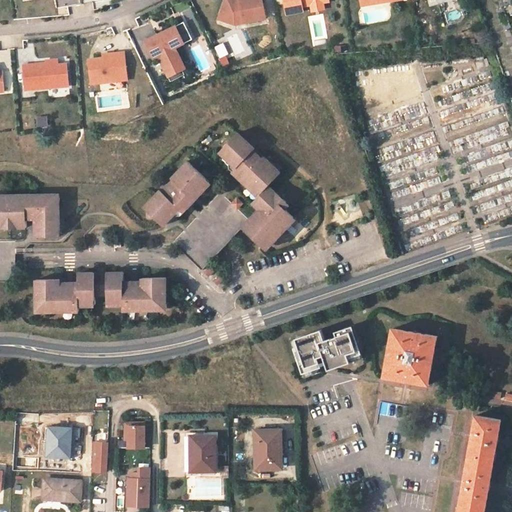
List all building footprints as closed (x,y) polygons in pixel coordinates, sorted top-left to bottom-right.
[(225,0),(220,13),(235,18),(235,23),(266,17),(263,0),(225,0)] [(285,0),(288,13),(304,10),(303,5),(311,3),(312,3),(312,0),(318,0),(322,2),(322,1),(328,0),(285,0)] [(312,0),(312,3),(311,3),(312,10),(324,8),(322,1),(322,2),(318,0),(312,0)] [(235,18),(220,13),(219,17),(235,23),(235,18)] [(159,55),(161,60),(168,62),(174,74),(187,68),(176,47),(193,38),(184,21),(167,29),(169,34),(161,38),(158,34),(145,41),(154,58),(159,55)] [(213,47),(218,58),(229,53),(224,42),(213,47)] [(90,60),(93,84),(128,79),(125,52),(115,53),(116,56),(90,60)] [(168,62),(161,60),(169,76),(174,74),(168,62)] [(25,65),(27,90),(70,87),(68,65),(64,65),(55,66),(54,63),(47,64),(25,65)] [(37,125),(47,125),(47,115),(37,115),(37,125)] [(262,160),(252,171),(243,162),(253,152),(254,151),(236,135),(222,150),(226,154),(222,158),(235,170),(232,174),(241,182),(254,194),(258,190),(262,195),(258,198),(252,204),(259,211),(262,215),(267,209),(275,217),(265,229),(253,217),(249,221),(241,229),(261,247),(266,242),(270,246),(290,225),(286,221),(291,216),(278,204),(282,200),(268,187),(280,175),(262,159),(262,160)] [(253,152),(243,162),(252,171),(262,160),(253,152)] [(180,171),(171,180),(181,190),(168,203),(165,201),(167,199),(160,192),(155,197),(148,204),(153,208),(149,212),(156,220),(163,226),(178,209),(183,214),(206,189),(203,185),(206,181),(188,162),(186,164),(180,171)] [(181,190),(171,180),(160,192),(167,199),(165,201),(168,203),(181,190)] [(0,232),(4,232),(4,227),(18,227),(18,231),(27,231),(26,224),(27,222),(26,215),(42,214),(42,224),(35,224),(36,239),(54,238),(54,233),(60,233),(58,203),(52,204),(52,198),(33,199),(0,201),(0,232)] [(148,204),(144,208),(149,212),(153,208),(148,204)] [(259,211),(253,217),(265,229),(275,217),(267,209),(262,215),(259,211)] [(26,215),(27,222),(35,222),(35,224),(42,224),(42,214),(26,215)] [(291,216),(286,221),(290,225),(295,220),(291,216)] [(266,242),(261,247),(265,251),(270,246),(266,242)] [(143,279),(143,280),(144,293),(125,294),(124,281),(124,273),(108,274),(108,296),(109,300),(114,300),(115,305),(125,305),(132,305),(132,310),(162,308),(162,303),(167,303),(166,292),(166,277),(143,279)] [(108,274),(95,275),(96,297),(108,296),(108,274)] [(38,282),(39,297),(39,308),(40,308),(46,308),(47,313),(76,312),(75,306),(82,306),(90,306),(89,301),(96,300),(96,297),(95,275),(80,275),(80,282),(81,295),(62,296),(61,283),(61,281),(38,282)] [(143,280),(124,281),(125,294),(144,293),(143,280)] [(80,282),(61,283),(62,296),(81,295),(80,282)] [(323,336),(320,327),(290,336),(302,378),(313,375),(311,366),(325,363),(326,368),(362,358),(353,323),(333,328),(334,333),(323,336)] [(437,337),(393,329),(384,376),(429,384),(437,337)] [(488,401),(497,405),(502,393),(493,389),(488,401)] [(484,511),(501,422),(476,416),(459,511),(484,511)] [(128,446),(145,446),(146,424),(129,424),(128,446)] [(282,431),(256,431),(257,444),(260,444),(262,469),(283,468),(282,431)] [(186,472),(194,473),(194,448),(191,448),(191,437),(186,437),(186,472)] [(215,438),(191,437),(191,448),(194,448),(194,473),(216,472),(215,438)] [(108,472),(108,440),(92,440),(92,472),(108,472)] [(43,499),(53,498),(53,479),(42,479),(43,499)] [(80,480),(53,479),(53,498),(79,500),(80,480)] [(150,482),(130,481),(130,508),(150,508),(150,482)]
